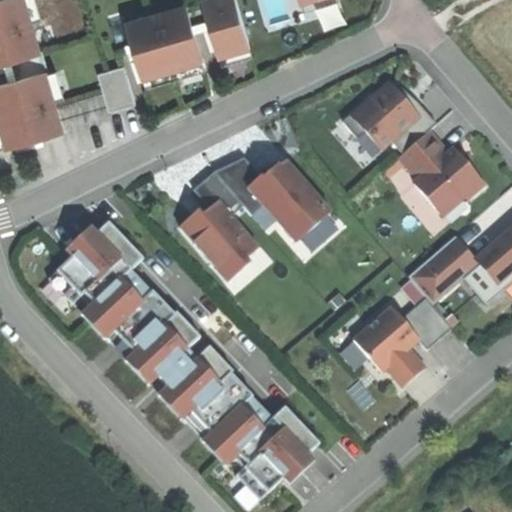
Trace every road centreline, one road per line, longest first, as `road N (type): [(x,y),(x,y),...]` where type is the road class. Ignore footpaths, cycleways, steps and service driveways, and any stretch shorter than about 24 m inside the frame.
road 1 (residential): [(0,219),(411,20)]
road 2 (residential): [(0,287),(20,320),(198,511)]
road 3 (residential): [(511,350),(325,511)]
road 4 (residential): [(411,20),(511,132)]
road 5 (track): [(398,511),(511,414)]
